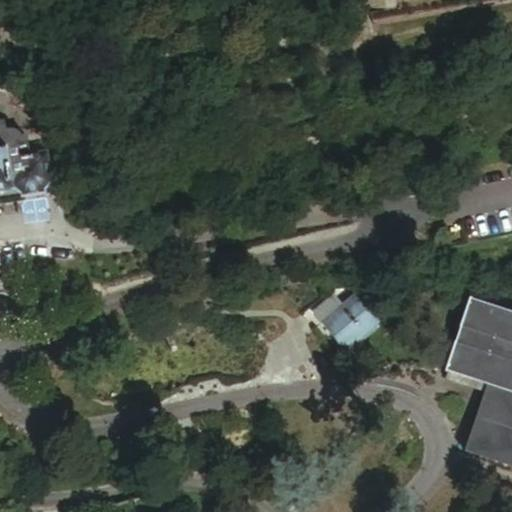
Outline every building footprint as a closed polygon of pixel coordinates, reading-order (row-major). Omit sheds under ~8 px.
[(0,158),(31,153),(27,135),(20,136),(20,133),(20,132),(19,131),(19,130),(18,129),(17,128),(16,128),(15,127),(6,129),(4,120),(0,120),(0,158)] [(0,195),(13,193),(12,190),(17,190),(24,195),(24,197),(29,196),(29,195),(40,193),(39,195),(44,193),(44,192),(51,184),(53,184),(47,150),(31,153),(0,158),(0,195)] [(335,313),(327,304),(314,315),(347,354),(382,324),(357,295),(343,307),(335,313)] [(334,298),(327,304),(335,313),(343,307),(334,298)] [(511,468),(511,314),(470,300),(446,370),(456,373),(488,385),(485,395),(465,453),(511,468)] [(485,395),(488,385),(456,373),(452,384),(485,395)] [(171,499),(166,497),(134,504),(135,511),(163,511),(172,510),(171,499)]
